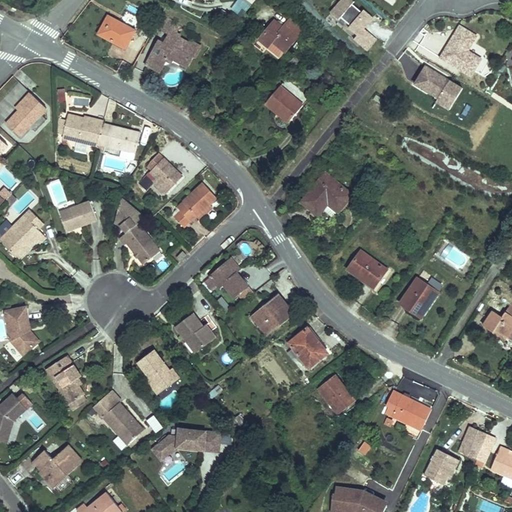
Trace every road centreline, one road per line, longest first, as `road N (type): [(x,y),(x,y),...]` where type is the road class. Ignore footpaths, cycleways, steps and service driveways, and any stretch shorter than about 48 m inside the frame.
road 1 (tertiary): [(511,411),(385,350),(335,314),(260,206)]
road 2 (tertiary): [(260,206),(191,131),(31,37)]
road 3 (residential): [(438,0),(260,206)]
road 4 (residential): [(114,302),(161,289),(260,206)]
